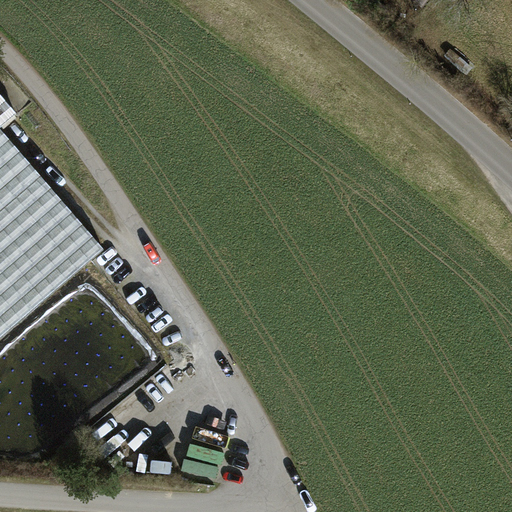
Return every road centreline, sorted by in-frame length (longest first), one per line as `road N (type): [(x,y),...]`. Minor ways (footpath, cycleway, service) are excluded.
road 1 (residential): [(0,49),(27,71),(192,308),(289,511)]
road 2 (tertiary): [(310,0),(511,166)]
